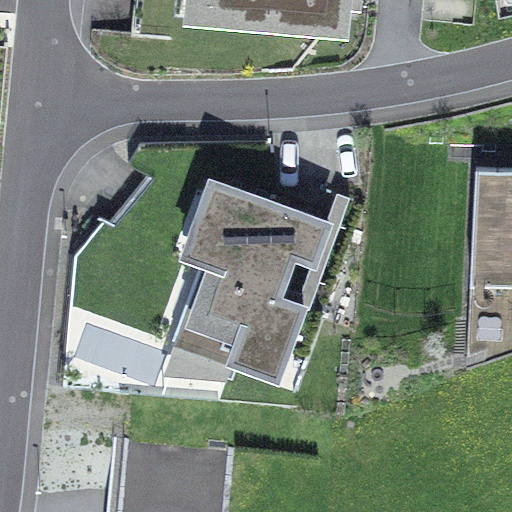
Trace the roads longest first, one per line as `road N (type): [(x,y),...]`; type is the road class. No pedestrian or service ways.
road 1 (residential): [(47,102),(212,112),(378,103),(511,67)]
road 2 (residential): [(0,493),(16,289)]
road 3 (residential): [(16,289),(47,102)]
